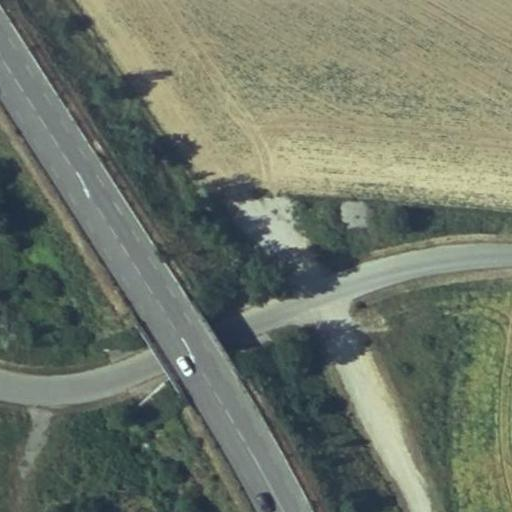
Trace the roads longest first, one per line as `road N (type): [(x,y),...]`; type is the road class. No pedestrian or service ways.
road 1 (primary): [(0,40),(233,411),(280,511)]
road 2 (tertiary): [(0,385),(33,397),(96,392),(226,330),(373,276),(441,263),(511,265)]
